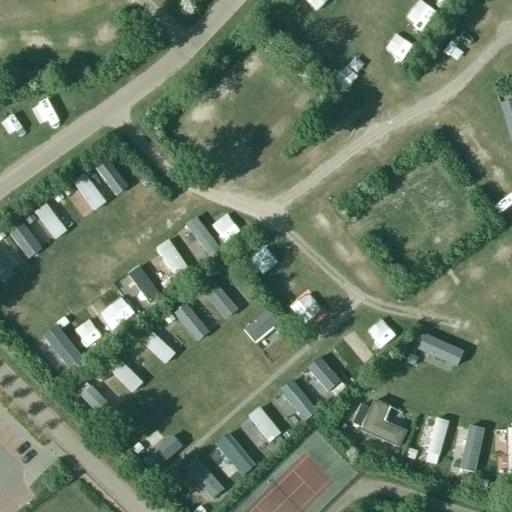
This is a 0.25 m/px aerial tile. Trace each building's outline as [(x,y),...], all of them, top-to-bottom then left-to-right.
[(70,0),(82,13),(91,5),(85,0),(70,0)] [(302,0),(316,12),(327,0),(302,0)] [(473,31),(488,18),(477,4),(461,16),(473,31)] [(500,99),(511,145),(511,144),(511,97),(511,96),(500,99)] [(106,156),(105,182),(117,183),(118,156),(106,156)] [(71,182),(95,211),(107,201),(83,172),(71,182)] [(405,250),(450,218),(425,184),(380,217),(405,250)] [(144,227),(170,203),(159,191),(133,215),(144,227)] [(35,210),(52,241),(66,233),(49,202),(35,210)] [(171,237),(156,244),(171,275),(186,268),(171,237)] [(158,287),(166,295),(177,285),(149,256),(131,273),(151,294),(158,287)] [(0,281),(11,274),(0,257),(0,281)] [(358,271),(353,284),(376,292),(381,279),(358,271)] [(211,277),(198,288),(223,317),(236,307),(211,277)] [(171,312),(197,339),(208,329),(182,301),(171,312)] [(85,338),(99,327),(83,305),(69,315),(85,338)] [(245,335),(258,349),(283,326),(271,312),(245,335)] [(139,339),(164,365),(176,353),(151,327),(139,339)] [(351,328),(339,339),(363,364),(374,353),(351,328)] [(51,337),(72,362),(81,354),(60,330),(51,337)] [(419,354),(451,369),(460,350),(428,335),(419,354)] [(334,393),(346,382),(320,353),(308,364),(334,393)] [(118,357),(107,368),(133,393),(144,381),(118,357)] [(398,399),(412,383),(397,369),(382,385),(398,399)] [(291,380),(280,388),(306,424),(317,416),(291,380)] [(246,411),(260,431),(251,438),(260,450),(282,434),(259,402),(246,411)] [(142,418),(123,431),(130,442),(149,429),(142,418)] [(427,448),(442,452),(450,422),(434,418),(427,448)] [(471,427),(461,469),(476,473),(486,431),(471,427)] [(398,451),(405,434),(392,428),(385,446),(398,451)] [(232,436),(220,445),(241,473),(253,464),(232,436)] [(169,437),(156,446),(166,461),(179,452),(169,437)] [(195,456),(182,468),(211,499),(225,487),(195,456)]
